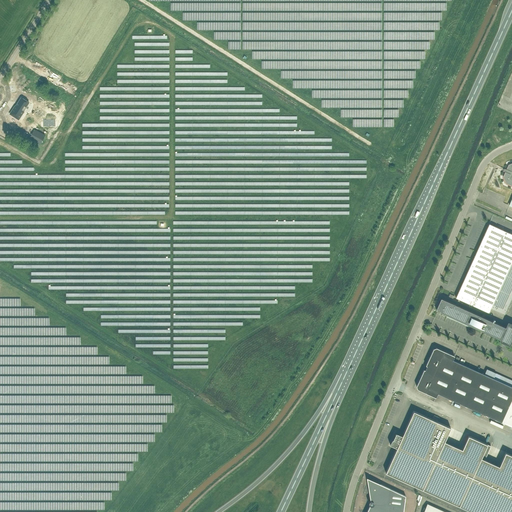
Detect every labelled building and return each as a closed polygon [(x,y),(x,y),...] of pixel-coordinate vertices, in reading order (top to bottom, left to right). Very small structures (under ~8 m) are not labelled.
[(15,106),(10,114),(19,119),(24,111),(23,111),(29,102),(21,97),(16,106),(15,106)] [(10,128),(15,121),(0,111),(0,123),(1,124),(2,122),(10,128)] [(511,163),(509,164),(503,177),(506,183),(511,185),(511,199),(509,205),(511,206),(511,163)] [(511,297),(511,234),(489,224),(455,298),(458,299),(455,305),(442,299),(438,307),(436,307),(437,307),(436,310),(437,310),(500,339),(498,341),(509,346),(510,344),(511,344),(511,324),(507,322),(505,327),(457,306),(460,300),(488,313),(490,308),(504,314),(511,297)] [(493,310),(492,312),(504,318),(505,315),(493,310)] [(437,393),(452,360),(454,356),(436,348),(433,349),(416,386),(417,389),(435,397),(437,393)] [(437,393),(501,422),(511,397),(511,386),(452,360),(437,393)] [(511,397),(501,422),(511,427),(511,397)] [(450,428),(413,411),(402,436),(395,433),(394,435),(394,436),(394,437),(393,438),(392,440),(391,441),(391,442),(390,443),(390,444),(390,445),(391,446),(391,445),(397,448),(385,473),(473,511),(511,511),(511,455),(505,452),(499,466),(484,459),(490,446),(468,436),(462,449),(444,441),(450,428)] [(402,511),(405,496),(373,481),(368,490),(370,501),(369,501),(369,502),(368,503),(368,504),(369,504),(369,505),(370,505),(366,511),(402,511)]
